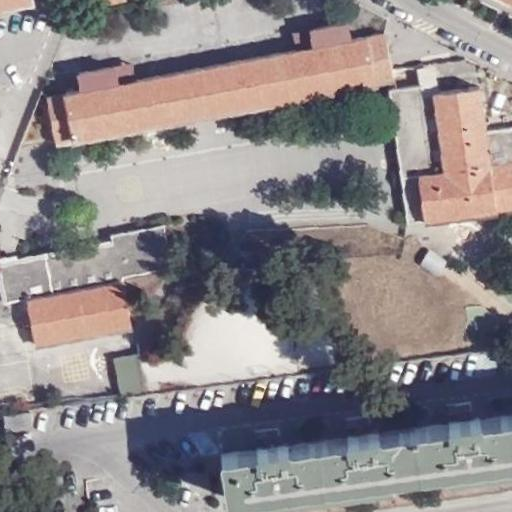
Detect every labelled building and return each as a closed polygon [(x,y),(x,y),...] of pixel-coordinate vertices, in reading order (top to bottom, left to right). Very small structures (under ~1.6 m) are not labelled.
[(66,92),(46,96),(55,143),(74,139),(373,84),(393,80),(384,33),(364,37),(350,40),(346,22),(310,29),(313,46),(117,83),(114,68),(77,75),(79,90),(66,92)] [(425,86),(387,91),(398,175),(405,224),(511,209),(511,128),(482,133),(476,88),(427,95),(425,86)] [(115,247),(2,263),(7,299),(28,297),(35,344),(132,331),(125,283),(173,277),(167,232),(114,239),(115,247)] [(114,358),(120,398),(147,394),(141,354),(114,358)] [(270,443),(222,449),(228,497),(511,460),(511,412),(462,418),(366,431),(270,443)] [(103,482),(86,483),(87,501),(104,501),(103,482)]
